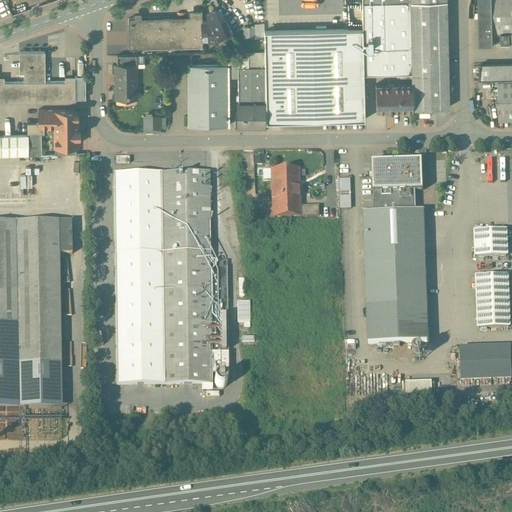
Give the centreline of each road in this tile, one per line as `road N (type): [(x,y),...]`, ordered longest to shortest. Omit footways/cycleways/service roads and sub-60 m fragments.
road 1 (residential): [(463,136),(118,140),(99,116),(93,5)]
road 2 (trunk): [(511,448),(71,511)]
road 3 (residential): [(463,136),(461,0)]
